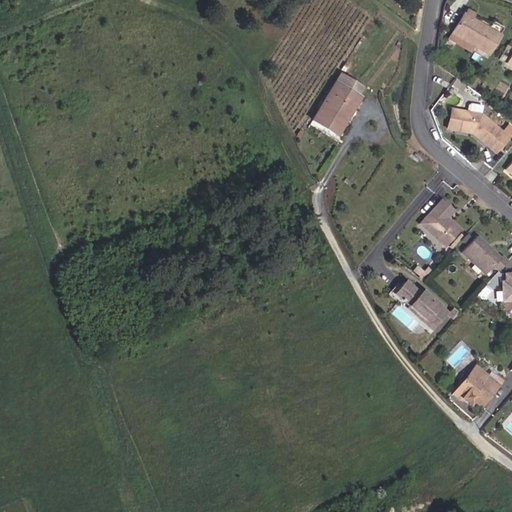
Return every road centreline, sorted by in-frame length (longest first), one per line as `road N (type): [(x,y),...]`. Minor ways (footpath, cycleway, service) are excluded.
road 1 (residential): [(511,462),(431,390),(374,324),(314,221),(318,186),(365,115)]
road 2 (residential): [(433,0),(418,127),(511,215)]
